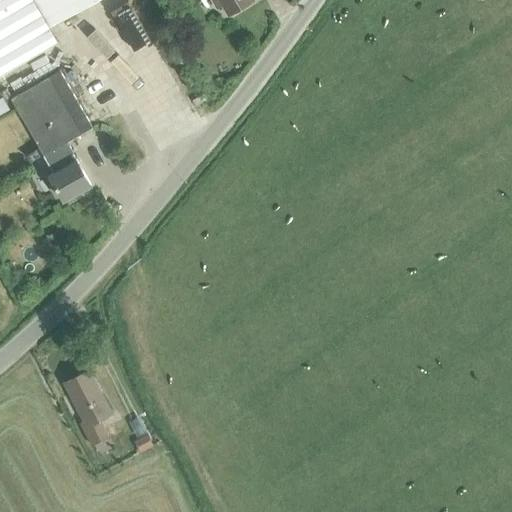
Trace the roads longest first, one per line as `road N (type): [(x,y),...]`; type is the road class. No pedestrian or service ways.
road 1 (unclassified): [(0,365),(121,250),(315,0)]
road 2 (track): [(219,511),(150,371),(142,283),(121,250)]
